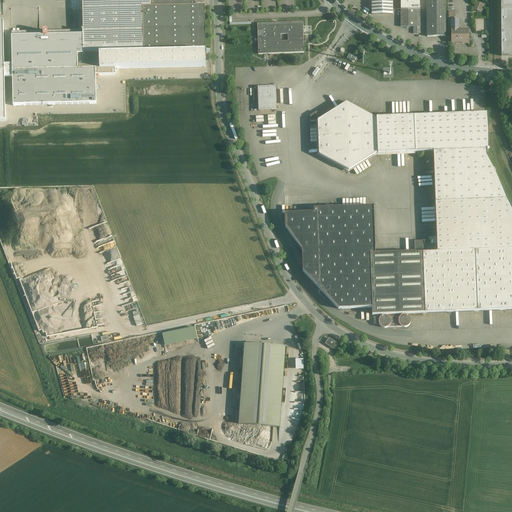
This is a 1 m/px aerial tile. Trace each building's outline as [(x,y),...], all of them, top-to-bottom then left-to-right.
[(84,55),(206,52),(204,6),(195,6),(194,0),(82,0),(83,36),(84,55)] [(369,0),(370,1),(372,1),(372,14),(392,14),(392,0),(383,0),(369,0)] [(421,0),(402,0),(402,25),(414,25),(414,33),(421,33),(421,0)] [(446,0),(427,0),(428,35),(437,35),(447,34),(446,0)] [(511,10),(511,0),(500,0),(500,11),(511,10)] [(485,4),(477,1),(475,8),(483,11),(485,4)] [(511,57),(511,10),(500,11),(501,58),(511,57)] [(460,18),(452,18),(452,42),(470,41),(470,26),(460,27),(460,18)] [(303,22),(257,24),(258,55),(304,53),(303,22)] [(84,55),(83,36),(12,38),(12,65),(13,72),(78,70),(77,55),(84,55)] [(206,52),(84,55),(77,55),(78,70),(95,70),(115,69),(206,67),(206,52)] [(12,65),(4,66),(4,79),(13,79),(13,72),(12,65)] [(14,106),(96,104),(95,77),(95,70),(78,70),(13,72),(13,79),(14,106)] [(276,86),(258,87),(259,111),(277,110),(276,86)] [(321,119),(317,121),(319,155),(349,170),(378,153),(378,154),(434,152),(437,240),(415,241),(415,252),(376,254),(374,206),(314,208),(314,213),(285,214),(285,227),(302,250),(302,272),(339,309),(372,308),(372,315),(511,310),(511,210),(487,156),(487,150),(488,150),(487,114),(376,118),(376,119),(346,103),(321,119)] [(316,112),(310,116),(310,122),(317,121),(321,119),(316,112)] [(388,317),(386,316),(384,316),(383,316),(381,318),(380,319),(379,321),(379,323),(380,325),(382,327),(383,328),(386,328),(389,327),(391,324),(391,322),(391,321),(390,319),(388,317)] [(410,318),(409,317),(407,316),(405,316),(403,316),(401,317),(400,318),(399,320),(399,322),(399,324),(400,326),(402,327),(404,328),(406,328),(408,327),(409,326),(410,324),(411,322),(411,320),(410,318)] [(163,347),(196,340),(194,327),(161,334),(163,347)] [(336,344),(329,339),(326,344),(333,349),(336,344)] [(116,342),(86,348),(89,367),(108,363),(108,361),(112,360),(111,359),(108,360),(105,347),(106,346),(107,350),(111,349),(111,351),(118,350),(116,342)] [(286,346),(245,343),(240,423),(281,426),(286,346)] [(294,360),(295,370),(303,369),(303,359),(294,360)] [(296,403),(305,402),(304,376),(298,376),(299,392),(295,392),(296,403)] [(63,377),(63,399),(87,399),(87,396),(80,396),(81,387),(76,386),(76,383),(68,383),(68,377),(63,377)] [(105,384),(105,387),(99,389),(100,392),(104,391),(105,397),(121,393),(118,383),(112,385),(111,382),(105,384)]
